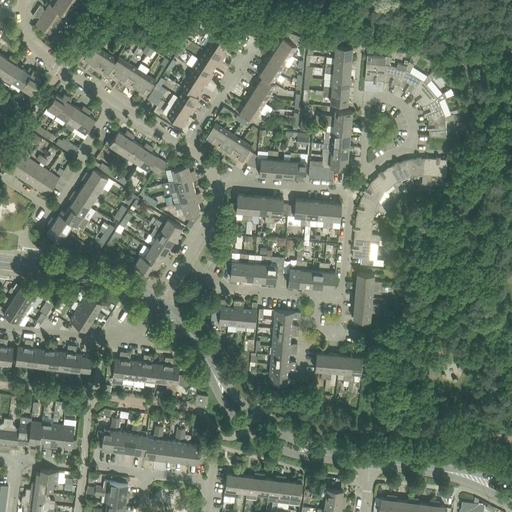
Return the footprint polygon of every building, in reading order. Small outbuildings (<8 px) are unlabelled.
[(51,0),(49,3),(65,14),(66,15),(72,6),(71,5),(63,0),(51,0)] [(40,4),(37,9),(61,26),(65,20),(64,19),(66,16),(68,17),(68,16),(66,15),(65,14),(49,3),(45,9),(44,8),(43,6),(40,4)] [(37,9),(33,15),(36,17),(38,16),(40,17),(36,23),(55,36),(53,35),(56,31),(58,32),(61,26),(37,9)] [(230,47),(234,41),(225,36),(217,31),(212,40),(225,48),(227,45),(230,47)] [(297,44),(292,41),(283,36),(281,39),(278,37),(274,43),(291,54),(297,44)] [(223,51),(225,48),(212,40),(206,49),(222,59),(226,53),(223,51)] [(90,60),(98,47),(89,41),(79,58),(85,62),(87,59),(90,60)] [(291,54),(274,43),(270,49),(273,51),(271,54),(285,63),(291,54)] [(352,57),(353,46),(327,44),(327,49),(335,49),(335,56),(352,57)] [(97,69),(108,53),(98,47),(90,60),(93,62),(91,66),(97,69)] [(218,66),(222,59),(206,49),(200,58),(213,66),(215,64),(218,66)] [(108,72),(119,56),(118,56),(117,59),(108,53),(97,69),(103,73),(105,70),(108,72)] [(385,63),(386,54),(367,53),(365,78),(384,80),(385,63)] [(0,72),(3,74),(14,56),(10,54),(8,57),(2,54),(0,57),(0,72)] [(285,63),(271,54),(269,57),(266,55),(263,61),(279,72),(285,63)] [(385,63),(384,80),(399,84),(406,68),(405,68),(407,65),(398,63),(397,66),(389,64),(392,56),(386,54),(385,63)] [(326,55),(325,67),(351,69),(352,57),(335,56),(326,55)] [(12,80),(21,66),(16,62),(18,59),(14,56),(3,74),(0,78),(10,84),(12,80)] [(119,75),(128,62),(119,56),(108,72),(114,76),(116,73),(119,75)] [(211,69),(213,66),(200,58),(194,67),(210,78),(214,71),(211,69)] [(423,79),(409,70),(413,65),(414,63),(409,60),(407,65),(405,68),(406,68),(399,84),(412,92),(423,79)] [(279,72),(263,61),(259,68),(262,70),(260,73),(275,82),(273,81),(279,72)] [(126,84),(137,68),(128,62),(119,75),(122,77),(120,80),(126,84)] [(22,86),(33,69),(29,66),(27,70),(21,66),(12,80),(22,86)] [(430,72),(436,78),(442,73),(437,66),(430,72)] [(206,84),(210,78),(194,67),(188,76),(201,85),(203,82),(206,84)] [(325,67),(324,78),(333,79),(350,80),(351,69),(325,67)] [(138,87),(146,73),(137,68),(126,84),(133,88),(134,85),(138,87)] [(37,71),(33,69),(22,86),(32,93),(41,79),(35,75),(37,71)] [(437,95),(426,82),(431,78),(433,77),(429,72),(427,74),(423,79),(412,92),(422,104),(437,95)] [(145,96),(150,87),(155,79),(146,73),(138,87),(140,89),(138,92),(145,96)] [(275,82),(260,73),(256,79),(259,81),(257,84),(270,92),(276,83),(275,82)] [(200,88),(201,85),(188,76),(182,86),(185,87),(199,96),(203,90),(200,88)] [(349,91),(350,80),(333,79),(332,85),(324,84),(323,89),(349,91)] [(270,92),(257,84),(255,86),(252,85),(248,91),(264,101),(270,92)] [(152,101),(159,91),(154,87),(153,89),(151,92),(147,97),(152,101)] [(197,99),(199,96),(185,87),(179,96),(196,107),(200,101),(197,99)] [(450,87),(444,90),(446,96),(454,93),(450,87)] [(348,103),(349,91),(323,89),(323,94),(331,95),(331,102),(348,103)] [(442,92),(437,95),(422,104),(428,119),(445,115),(445,114),(439,99),(444,97),(446,96),(444,90),(442,92)] [(161,99),(163,95),(164,94),(159,91),(152,101),(157,104),(161,99)] [(264,101),(248,91),(244,97),(247,99),(245,102),(258,111),(264,101)] [(57,112),(68,95),(64,92),(62,96),(56,92),(47,106),(57,112)] [(66,119),(75,105),(70,101),(72,97),(68,95),(57,112),(66,119)] [(192,113),(196,107),(179,96),(173,106),(187,114),(189,111),(192,113)] [(4,100),(1,105),(7,109),(10,104),(4,100)] [(253,120),(258,111),(245,102),(243,105),(240,103),(236,109),(253,120)] [(14,113),(17,109),(10,104),(7,109),(14,113)] [(76,125),(87,107),(83,105),(81,108),(75,105),(66,119),(76,125)] [(235,112),(232,110),(224,105),(220,110),(232,117),(235,112)] [(185,117),(187,114),(173,106),(168,115),(184,125),(188,119),(185,117)] [(91,110),(87,107),(76,125),(86,131),(95,117),(89,114),(91,110)] [(351,121),(352,110),(335,108),(335,115),(320,113),(320,119),(326,119),(351,121)] [(446,136),(446,125),(445,119),(454,118),(453,112),(451,113),(445,114),(445,115),(428,119),(429,135),(446,136)] [(350,133),(351,121),(326,119),(325,124),(334,125),(333,131),(350,133)] [(213,144),(224,128),(215,122),(206,135),(209,137),(207,140),(213,144)] [(46,129),(37,123),(34,127),(43,134),(46,129)] [(224,147),(233,134),(224,128),(213,144),(220,148),(222,145),(224,147)] [(52,133),(46,129),(43,134),(49,138),(52,133)] [(119,150),(131,132),(127,129),(124,133),(119,129),(110,143),(119,150)] [(308,143),(309,136),(309,132),(298,131),(297,142),(308,143)] [(349,144),(350,133),(333,131),(333,137),(324,137),(324,142),(349,144)] [(129,156),(138,142),(132,138),(135,134),(131,132),(119,150),(129,156)] [(232,156),(242,139),(233,134),(224,147),(227,149),(225,152),(232,156)] [(62,146),(67,139),(64,137),(62,139),(59,137),(56,142),(62,146)] [(79,147),(67,139),(62,146),(74,154),(79,147)] [(242,139),(232,156),(238,160),(240,157),(243,159),(249,149),(252,146),(242,139)] [(348,155),(349,144),(324,142),(316,141),(316,146),(323,147),(332,148),(331,154),(348,155)] [(138,162),(150,144),(146,142),(143,145),(138,142),(129,156),(138,162)] [(157,154),(151,150),(154,147),(150,144),(138,162),(148,168),(149,166),(154,169),(162,158),(157,155),(157,154)] [(254,152),(249,149),(243,159),(248,162),(254,152)] [(271,174),(273,149),(268,149),(268,157),(261,157),(260,163),(259,173),(271,174)] [(282,175),(284,158),(277,158),(278,150),(273,149),(271,174),(282,175)] [(18,174),(29,156),(19,150),(7,167),(18,174)] [(294,176),(296,151),(291,151),(290,159),(284,158),(282,175),(294,176)] [(305,177),(306,167),(307,160),(300,160),(301,151),(296,151),(294,176),(305,177)] [(257,154),(254,152),(248,162),(253,165),(256,165),(257,154)] [(347,167),(348,155),(331,154),(331,160),(310,158),(310,164),(316,164),(322,165),(328,165),(334,166),(347,167)] [(28,181),(39,163),(29,156),(18,174),(28,181)] [(426,183),(428,156),(407,158),(411,174),(422,174),(422,183),(426,183)] [(448,158),(428,156),(426,183),(430,184),(431,174),(446,175),(448,158)] [(167,161),(162,158),(154,169),(160,173),(167,161)] [(411,174),(407,158),(388,165),(402,189),(405,186),(401,179),(411,174)] [(106,171),(109,166),(102,162),(99,166),(106,171)] [(38,187),(49,170),(39,163),(28,181),(38,187)] [(188,163),(186,164),(172,167),(175,179),(195,173),(194,169),(190,170),(188,163)] [(402,189),(388,165),(372,179),(385,190),(393,183),(398,191),(402,189)] [(112,175),(115,170),(109,166),(106,171),(112,175)] [(109,176),(95,167),(91,173),(87,171),(85,174),(102,186),(109,176)] [(48,194),(59,176),(49,170),(38,187),(48,194)] [(195,173),(175,179),(169,180),(172,191),(194,186),(192,179),(197,178),(195,173)] [(102,186),(85,174),(82,178),(86,181),(82,186),(96,195),(102,186)] [(124,183),(127,179),(121,174),(118,179),(124,183)] [(379,200),(385,190),(372,179),(361,197),(386,207),(387,203),(379,200)] [(96,195),(82,186),(78,192),(75,190),(72,194),(90,205),(96,195)] [(194,186),(172,191),(175,202),(201,195),(200,191),(196,192),(194,186)] [(151,197),(145,193),(147,189),(143,187),(140,193),(143,195),(142,198),(148,202),(151,197)] [(131,200),(135,194),(130,191),(126,197),(131,200)] [(231,201),(229,218),(247,219),(249,194),(237,193),(237,202),(231,201)] [(90,205),(72,194),(70,198),(73,200),(70,205),(84,215),(90,205)] [(259,212),(260,195),(249,194),(247,219),(252,220),(253,211),(259,212)] [(203,200),(201,195),(175,202),(176,208),(183,206),(184,212),(186,218),(199,214),(198,209),(200,208),(198,201),(203,200)] [(270,221),(272,196),(260,195),(259,212),(265,212),(265,221),(270,221)] [(288,214),(289,203),(283,203),(283,197),(272,196),(270,221),(275,221),(275,213),(282,214),(288,214)] [(155,206),(158,201),(151,197),(148,202),(155,206)] [(384,211),(386,207),(361,197),(356,217),(373,219),(375,208),(384,211)] [(137,207),(141,201),(136,198),(132,204),(137,207)] [(305,224),(307,199),(295,198),(295,204),(289,203),(288,214),(301,215),(300,224),(305,224)] [(317,217),(318,200),(307,199),(305,224),(316,225),(317,217)] [(327,232),(330,201),(318,200),(317,217),(323,217),(323,226),(323,230),(325,232),(327,232)] [(340,219),(342,202),(330,201),(327,232),(328,232),(328,226),(333,227),(333,218),(340,219)] [(126,207),(122,204),(118,210),(122,213),(126,207)] [(84,215),(70,205),(66,211),(62,209),(60,213),(74,222),(77,224),(84,215)] [(118,220),(122,213),(118,210),(114,217),(118,220)] [(128,220),(132,214),(128,211),(124,217),(128,220)] [(74,222),(60,213),(56,218),(52,216),(50,220),(68,231),(74,222)] [(124,226),(128,220),(124,217),(119,223),(124,226)] [(182,226),(168,217),(165,222),(157,217),(154,222),(157,224),(180,238),(182,234),(179,232),(182,226)] [(372,233),(373,219),(356,217),(354,236),(380,238),(380,233),(372,233)] [(68,231),(50,220),(47,224),(51,226),(47,232),(61,241),(68,231)] [(109,223),(105,229),(110,232),(114,226),(109,223)] [(180,238),(157,224),(151,233),(156,237),(170,246),(174,240),(177,242),(180,238)] [(104,242),(110,232),(105,229),(99,239),(104,242)] [(115,230),(111,236),(116,239),(120,233),(115,230)] [(112,245),(116,239),(111,236),(107,242),(112,245)] [(379,243),(380,238),(354,236),(352,255),(361,256),(361,263),(374,264),(374,258),(369,257),(371,243),(379,243)] [(167,251),(170,246),(156,237),(150,247),(168,258),(171,253),(167,251)] [(99,249),(104,242),(99,239),(95,246),(99,249)] [(90,253),(93,248),(87,244),(84,249),(90,253)] [(168,258),(150,247),(144,256),(158,265),(162,259),(165,262),(168,258)] [(242,277),(244,252),(239,252),(238,260),(232,259),(233,251),(226,251),(225,267),(231,268),(230,276),(242,277)] [(253,278),(255,261),(248,261),(249,253),(244,252),(242,277),(253,278)] [(144,256),(141,254),(134,264),(149,273),(152,267),(156,269),(158,265),(144,256)] [(265,279),(267,254),(262,254),(261,262),(255,261),(253,278),(265,279)] [(277,272),(283,273),(284,256),(278,255),(272,255),(272,254),(267,254),(265,279),(276,280),(277,272)] [(300,284),(302,259),(297,259),(296,267),(290,266),(288,283),(300,284)] [(311,285),(313,268),(306,268),(307,259),(302,259),(300,284),(311,285)] [(323,286),(325,261),(320,260),(319,269),(313,268),(311,285),(323,286)] [(334,287),(335,278),(336,270),(329,270),(330,261),(325,261),(323,286),(334,287)] [(374,273),(367,272),(357,271),(356,283),(382,285),(382,280),(374,279),(374,273)] [(381,290),(382,285),(356,283),(355,294),(372,296),(373,289),(381,290)] [(9,290),(15,294),(15,293),(31,303),(37,294),(22,284),(18,290),(12,286),(9,290)] [(88,291),(82,300),(98,310),(98,309),(101,305),(107,309),(110,304),(104,300),(103,301),(88,291)] [(15,293),(15,294),(12,299),(6,295),(3,299),(9,303),(10,302),(25,313),(31,303),(15,293)] [(62,299),(69,304),(72,298),(66,294),(62,299)] [(372,302),(372,296),(355,294),(354,306),(380,308),(380,303),(372,302)] [(228,323),(230,306),(225,306),(226,298),(221,297),(219,323),(228,323)] [(237,324),(239,299),(234,299),(234,306),(230,306),(228,323),(237,324)] [(246,325),(248,307),(243,307),(244,299),(239,299),(237,324),(246,325)] [(40,309),(47,314),(53,304),(47,300),(40,309)] [(82,300),(76,309),(92,319),(95,314),(102,318),(104,313),(98,309),(98,310),(82,300)] [(255,326),(257,310),(258,301),(252,300),(252,308),(248,307),(246,325),(255,326)] [(10,302),(9,303),(6,308),(0,304),(0,310),(4,312),(19,322),(25,313),(10,302)] [(379,313),(380,308),(354,306),(353,317),(370,319),(371,312),(379,313)] [(301,311),(296,310),(275,308),(275,318),(292,319),(292,315),(300,316),(301,311)] [(98,323),(92,319),(76,309),(70,319),(86,329),(89,323),(96,327),(98,323)] [(292,323),(292,319),(275,318),(274,327),(299,329),(299,324),(292,323)] [(299,334),(299,329),(274,327),(273,336),(290,337),(291,333),(299,334)] [(290,341),(290,337),(273,336),(272,344),(297,347),(298,342),(290,341)] [(8,338),(4,337),(0,363),(11,364),(14,346),(7,345),(8,338)] [(27,364),(30,338),(26,338),(25,345),(18,344),(16,363),(27,364)] [(37,366),(40,347),(33,346),(34,339),(30,338),(27,364),(37,366)] [(48,367),(51,341),(47,341),(46,348),(40,347),(37,366),(48,367)] [(59,368),(61,350),(55,349),(56,342),(51,341),(48,367),(59,368)] [(70,370),(73,344),(69,343),(68,351),(61,350),(59,368),(70,370)] [(92,356),(83,355),(83,353),(76,352),(77,344),(73,344),(70,370),(81,371),(90,372),(92,356)] [(297,351),(297,347),(272,344),(271,353),(289,355),(289,351),(297,351)] [(124,376),(127,351),(121,350),(120,357),(115,357),(115,361),(108,360),(107,372),(113,373),(113,375),(124,376)] [(135,378),(137,359),(130,359),(131,351),(127,351),(124,376),(135,378)] [(326,378),(328,352),(317,351),(315,368),(322,369),(321,377),(326,378)] [(338,370),(340,353),(328,352),(326,378),(331,378),(332,370),(338,370)] [(145,379),(148,353),(144,353),(143,360),(137,359),(135,378),(145,379)] [(156,381),(158,362),(152,361),(153,354),(148,353),(145,379),(156,381)] [(289,359),(289,355),(271,353),(271,362),(296,365),(296,360),(289,359)] [(349,380),(351,354),(340,353),(338,370),(345,371),(344,379),(349,380)] [(351,354),(349,380),(354,380),(355,372),(361,372),(361,371),(363,355),(351,354)] [(167,382),(170,356),(166,356),(165,363),(158,362),(156,381),(167,382)] [(174,357),(170,356),(167,382),(178,383),(180,365),(173,364),(174,357)] [(296,369),(296,365),(271,362),(270,371),(287,373),(288,369),(296,369)] [(287,377),(287,373),(270,371),(269,381),(294,383),(295,378),(287,377)] [(189,386),(190,375),(181,374),(180,385),(189,386)] [(207,405),(208,394),(197,392),(195,404),(207,405)] [(29,441),(32,419),(32,416),(21,415),(20,427),(18,443),(25,444),(25,440),(29,441)] [(5,450),(9,417),(5,416),(4,421),(3,421),(0,422),(0,446),(0,447),(0,449),(5,450)] [(116,425),(117,416),(113,416),(111,429),(104,428),(104,431),(98,431),(96,444),(102,445),(102,446),(113,448),(115,429),(116,425)] [(20,427),(16,426),(16,425),(14,422),(13,422),(13,417),(9,417),(5,450),(9,450),(10,449),(11,447),(17,448),(18,443),(20,427)] [(40,439),(42,421),(32,419),(29,441),(36,442),(36,438),(40,439)] [(134,451),(137,432),(137,428),(138,419),(134,419),(133,432),(126,431),(124,449),(134,451)] [(50,444),(53,422),(42,421),(40,439),(44,439),(44,443),(50,444)] [(62,441),(64,424),(53,422),(50,444),(57,444),(58,441),(62,441)] [(76,447),(77,439),(73,438),(75,425),(64,424),(62,441),(65,442),(65,445),(76,447)] [(145,452),(145,455),(156,456),(158,438),(159,434),(160,425),(155,424),(154,437),(147,436),(145,452)] [(124,449),(126,431),(115,429),(113,448),(124,449)] [(147,436),(148,433),(137,432),(134,451),(145,452),(147,436)] [(166,458),(169,439),(158,438),(156,456),(166,458)] [(177,459),(180,441),(169,439),(166,458),(177,459)] [(188,460),(191,442),(180,441),(177,459),(188,460)] [(191,442),(188,460),(199,462),(200,451),(205,451),(206,444),(191,442)] [(37,471),(36,478),(58,480),(59,470),(41,467),(41,471),(37,471)] [(235,495),(238,470),(233,469),(233,472),(227,472),(224,494),(235,495)] [(247,490),(249,474),(243,474),(244,470),(238,470),(235,495),(240,496),(241,490),(247,490)] [(91,471),(90,479),(97,480),(98,472),(91,471)] [(257,492),(260,472),(255,472),(254,475),(249,474),(247,490),(246,497),(257,498),(257,492)] [(268,493),(270,477),(265,476),(265,473),(260,472),(257,492),(268,493)] [(278,501),(279,495),(281,475),(276,474),(276,478),(270,477),(268,493),(268,499),(278,501)] [(290,496),(292,480),(286,479),(286,476),(281,475),(279,495),(278,501),(289,502),(290,496)] [(301,497),(303,478),(298,477),(297,481),(292,480),(290,496),(289,502),(300,503),(301,497)] [(58,481),(58,480),(36,478),(36,482),(32,481),(31,488),(48,490),(53,491),(54,480),(58,481)] [(127,493),(128,482),(105,479),(104,486),(96,485),(96,489),(127,493)] [(342,495),(343,489),(321,486),(320,497),(326,498),(345,500),(346,495),(342,495)] [(47,494),(48,490),(31,488),(26,487),(26,493),(24,495),(22,494),(22,499),(55,503),(55,499),(50,498),(50,497),(49,494),(47,494)] [(126,504),(127,493),(96,489),(95,493),(108,495),(107,501),(126,504)] [(389,511),(392,494),(387,493),(386,497),(381,496),(378,511),(389,511)] [(400,511),(402,499),(397,498),(397,495),(392,494),(389,511),(400,511)] [(400,511),(411,511),(413,497),(408,496),(408,500),(402,499),(400,511)] [(422,511),(424,502),(418,501),(418,497),(413,497),(411,511),(422,511)] [(345,505),(345,500),(326,498),(325,508),(341,510),(341,505),(345,505)] [(22,499),(21,503),(23,504),(24,505),(23,511),(27,511),(28,511),(30,511),(53,511),(55,503),(22,499)] [(433,511),(435,499),(430,499),(429,502),(424,502),(422,511),(433,511)] [(440,500),(435,499),(433,511),(444,511),(445,504),(439,504),(440,500)] [(462,500),(460,511),(483,511),(485,503),(474,501),(462,500)] [(124,511),(126,504),(107,501),(105,511),(124,511)]
